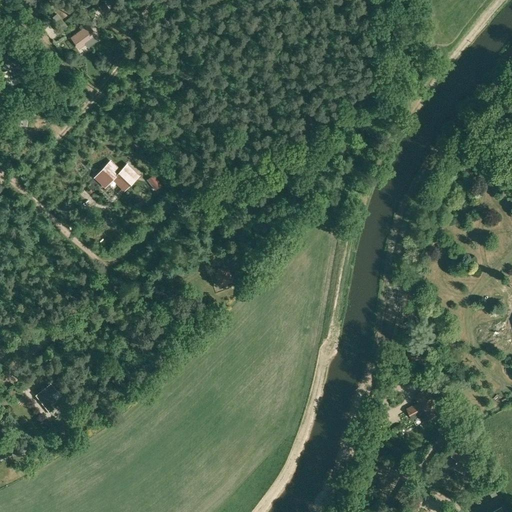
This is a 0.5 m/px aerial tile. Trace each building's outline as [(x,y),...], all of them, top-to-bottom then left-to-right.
[(75,36),(72,38),(79,47),(95,36),(92,31),(93,31),(89,26),(80,32),(75,36)] [(6,63),(12,78),(22,74),(16,60),(18,60),(17,59),(16,59),(12,51),(5,54),(8,62),(5,63),(5,64),(6,63)] [(26,118),(15,115),(12,128),(26,131),(27,130),(26,130),(26,127),(25,126),(26,118)] [(108,163),(98,173),(109,183),(113,178),(123,187),(134,175),(135,174),(136,173),(129,166),(121,174),(118,172),(118,173),(108,163)] [(160,184),(153,175),(148,179),(155,188),(160,184)] [(244,258),(249,256),(247,250),(231,255),(233,262),(235,267),(246,263),(244,258)] [(216,273),(220,285),(231,281),(227,269),(222,271),(221,268),(217,269),(218,272),(216,272),(216,273)] [(436,391),(430,380),(420,385),(423,391),(428,389),(431,394),(436,391)] [(50,384),(36,395),(49,412),(53,408),(50,405),(56,400),(52,395),(56,391),(50,384)] [(419,402),(407,409),(413,419),(423,413),(427,420),(434,416),(430,408),(434,405),(430,398),(426,401),(425,400),(426,399),(422,392),(415,396),(419,402)] [(455,420),(444,426),(450,437),(461,431),(455,420)] [(11,431),(5,426),(0,431),(0,439),(2,441),(11,431)] [(467,436),(462,433),(457,441),(462,444),(467,436)] [(462,453),(454,466),(464,473),(475,455),(460,445),(457,450),(462,453)] [(378,487),(389,489),(390,481),(392,481),(395,467),(382,465),(378,487)] [(405,482),(400,490),(405,494),(411,485),(405,482)] [(412,498),(408,509),(415,511),(416,511),(421,501),(412,498)]
